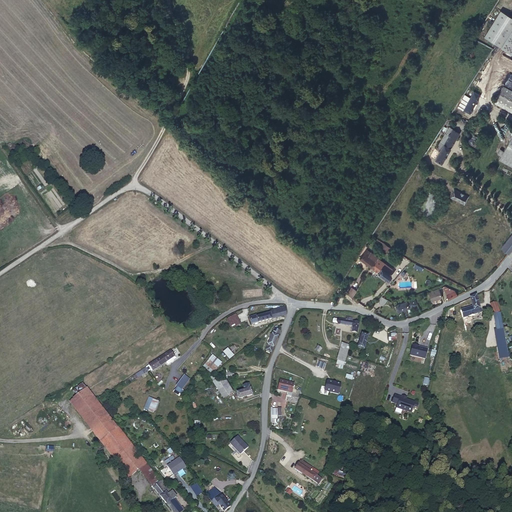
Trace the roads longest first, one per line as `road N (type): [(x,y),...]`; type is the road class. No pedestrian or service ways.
road 1 (unclassified): [(0,272),(133,186),(284,299)]
road 2 (residential): [(227,511),(262,449),(266,379),(292,305)]
road 3 (track): [(168,0),(185,82),(133,186)]
road 4 (residential): [(356,309),(392,323),(417,318),(484,286),(511,254)]
